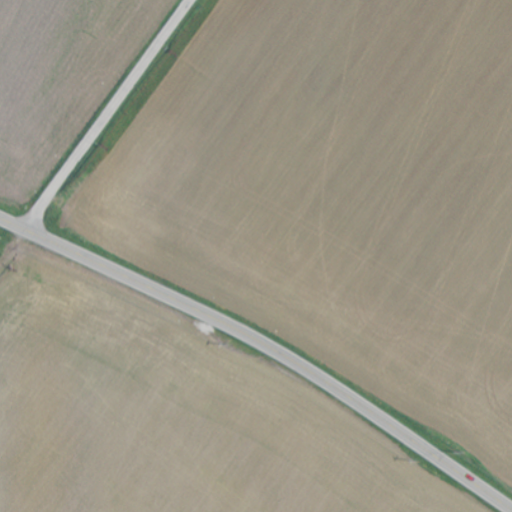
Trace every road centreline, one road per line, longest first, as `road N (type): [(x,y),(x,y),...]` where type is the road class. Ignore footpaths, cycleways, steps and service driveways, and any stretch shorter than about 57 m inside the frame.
road 1 (trunk): [(0,217),(277,353),(511,509)]
road 2 (residential): [(190,0),(23,228)]
